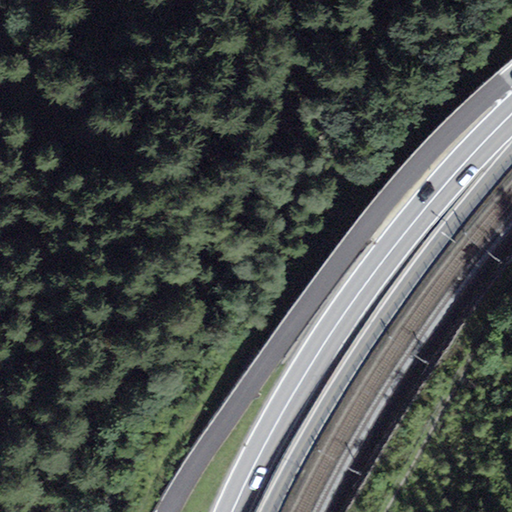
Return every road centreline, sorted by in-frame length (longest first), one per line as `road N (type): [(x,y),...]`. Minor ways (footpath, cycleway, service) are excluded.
road 1 (secondary): [(511,102),(389,198),(167,511)]
road 2 (secondary): [(511,108),(436,186),(356,289),(280,413),(232,511)]
road 3 (secondary): [(267,511),(324,404),(511,121)]
